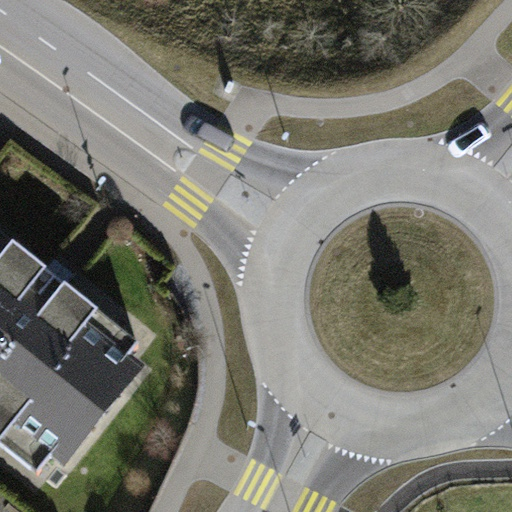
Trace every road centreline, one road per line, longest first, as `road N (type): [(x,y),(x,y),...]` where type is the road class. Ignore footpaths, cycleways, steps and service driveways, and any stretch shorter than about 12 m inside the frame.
road 1 (secondary): [(342,187),(226,145),(120,80),(6,32)]
road 2 (secondary): [(6,32),(92,124),(243,252),(271,289)]
road 3 (secondary): [(370,421),(439,416),(470,399),(504,359)]
road 4 (secondary): [(297,375),(288,419),(236,511)]
road 5 (secondary): [(342,187),(293,228),(271,289)]
